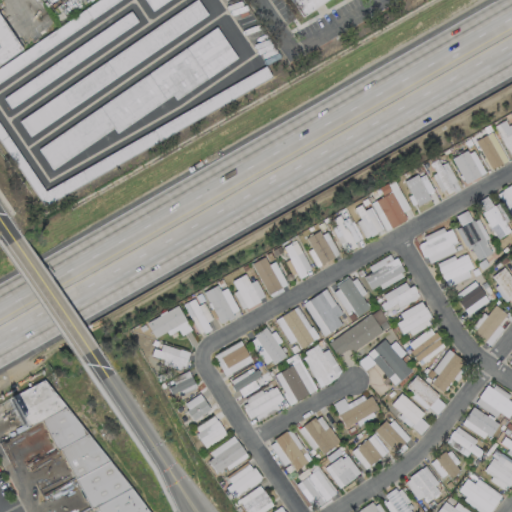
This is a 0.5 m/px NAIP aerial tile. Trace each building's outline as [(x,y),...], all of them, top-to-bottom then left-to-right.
[(289,0),(300,16),(326,0),(289,0)] [(0,64),(21,52),(0,16),(0,64)] [(237,60),(219,31),(35,144),(50,168),(113,129),(115,131),(173,96),(174,98),(237,60)] [(511,158),(511,128),(511,129),(506,120),(494,126),(511,159),(511,158)] [(506,161),(492,132),(475,140),(488,169),(506,161)] [(473,148),(452,157),(462,183),(484,174),(473,148)] [(446,162),(439,165),(437,160),(430,163),(434,173),(433,173),(443,196),(458,189),(446,162)] [(404,182),(410,195),(407,197),(411,205),(434,195),(423,172),(404,182)] [(377,187),(382,197),(371,201),(383,230),(406,221),(402,211),(406,209),(395,180),(377,187)] [(511,184),(496,194),(509,216),(511,214),(511,184)] [(494,204),(492,204),(487,196),(475,203),(496,239),(509,230),(494,204)] [(359,213),(362,218),(355,221),(364,238),(380,229),(369,207),(359,213)] [(477,218),(471,221),(467,211),(455,216),(459,227),(455,228),(464,249),(470,246),(475,260),(490,254),(484,240),(486,239),(477,218)] [(350,216),(341,220),(339,215),(329,219),(343,252),(355,247),(352,242),(360,239),(350,216)] [(448,227),(417,240),(427,263),(457,250),(448,227)] [(305,238),(310,249),(307,250),(314,266),(337,256),(326,229),(305,238)] [(294,278),(310,271),(295,241),(282,247),(287,256),(284,257),(294,278)] [(380,289),(403,276),(391,253),(367,266),(370,272),(362,276),(369,289),(378,285),(380,289)] [(466,270),(471,268),(465,254),(454,259),(453,256),(436,263),(446,286),(469,277),(466,270)] [(267,264),(264,257),(252,262),(265,294),(285,286),(275,261),(267,264)] [(490,277),(496,284),(493,287),(505,304),(511,299),(511,300),(511,271),(507,264),(490,277)] [(254,280),(249,283),(244,274),(231,281),(236,290),(232,293),(241,310),(264,297),(254,280)] [(355,316),(368,308),(360,296),(363,294),(352,276),(330,289),(345,313),(351,310),(355,316)] [(379,296),(385,309),(395,304),(397,307),(416,297),(407,281),(379,296)] [(453,295),(466,315),(487,301),(473,281),(453,295)] [(218,291),(216,285),(204,291),(217,322),(237,313),(226,288),(218,291)] [(336,316),(341,313),(325,289),(301,303),(322,336),(341,324),(336,316)] [(206,322),(211,319),(203,303),(197,306),(193,298),(186,302),(193,315),(189,317),(198,334),(209,329),(206,322)] [(398,312),(401,320),(396,323),(402,336),(431,323),(421,302),(398,312)] [(145,322),(153,338),(166,331),(168,334),(177,330),(180,335),(190,330),(177,305),(145,322)] [(488,312),(484,309),(468,330),(488,346),(510,319),(493,305),(488,312)] [(288,344),(294,340),(299,349),(316,338),(297,306),(274,320),(288,344)] [(326,342),(336,356),(347,349),(349,352),(389,327),(377,310),(326,342)] [(247,340),(266,367),(283,355),(276,344),(278,343),(267,326),(247,340)] [(418,363),(443,348),(432,327),(405,343),(418,363)] [(251,361),(239,340),(212,355),(224,376),(251,361)] [(159,350),(152,348),(150,356),(163,359),(161,365),(182,370),(187,351),(161,344),(159,350)] [(320,352),(316,345),(299,356),(319,387),(341,373),(326,349),(320,352)] [(444,393),(464,361),(445,349),(432,371),(435,374),(429,384),(444,393)] [(314,392),(300,361),(274,372),(288,403),(314,392)] [(238,396),(262,383),(253,367),(229,381),(238,396)] [(173,395),(194,388),(189,371),(168,378),(173,395)] [(403,388),(426,409),(428,407),(435,414),(445,404),(415,376),(403,388)] [(474,405),(496,416),(497,412),(507,417),(511,406),(511,398),(484,384),(474,405)] [(275,387),(262,394),(260,390),(243,398),(255,421),(285,406),(275,387)] [(193,421),(209,410),(198,393),(182,404),(193,421)] [(342,398),(331,404),(345,427),(377,409),(368,393),(346,405),(342,398)] [(419,435),(427,425),(418,418),(423,413),(399,393),(390,405),(400,413),(397,417),(419,435)] [(484,440),(496,424),(472,407),(460,423),(484,440)] [(298,429),(319,457),(338,442),(317,415),(298,429)] [(193,428),(204,447),(225,435),(213,416),(193,428)] [(373,430),(393,452),(408,439),(387,417),(373,430)] [(466,455),(470,448),(470,449),(475,439),(454,427),(445,444),(466,455)] [(294,470),(306,462),(301,454),(305,452),(290,429),(267,444),(282,466),(288,462),(294,470)] [(364,469),(385,452),(371,435),(350,451),(364,469)] [(246,455),(232,436),(205,454),(218,474),(246,455)] [(502,437),(499,444),(508,447),(505,454),(511,457),(511,438),(511,440),(502,437)] [(442,481),(459,468),(446,450),(429,463),(442,481)] [(483,471),(491,476),(489,480),(504,491),(511,479),(511,461),(498,451),(483,471)] [(338,488),(359,474),(345,453),(324,468),(338,488)] [(226,478),(230,484),(225,487),(234,498),(260,478),(247,461),(226,478)] [(420,504),(440,493),(425,467),(405,478),(420,504)] [(455,497),(484,511),(489,511),(499,493),(474,480),(473,483),(464,478),(455,497)] [(261,511),(272,507),(260,486),(238,498),(246,511),(261,511)] [(412,511),(400,487),(381,496),(389,511),(412,511)] [(380,511),(373,500),(354,511),(380,511)] [(435,511),(468,511),(455,502),(452,507),(443,501),(435,511)]
